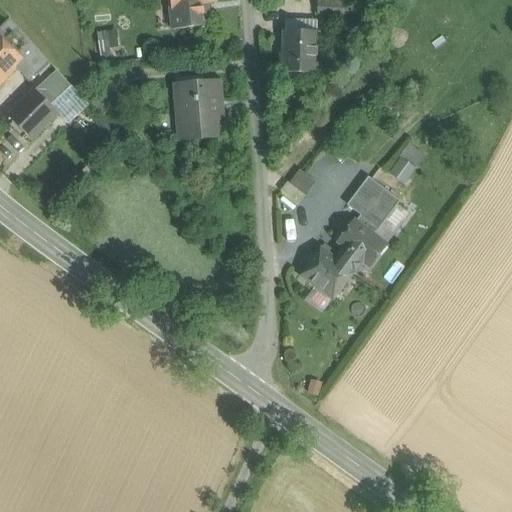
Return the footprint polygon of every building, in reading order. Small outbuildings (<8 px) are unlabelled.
[(169,0),(173,31),(209,27),(206,5),(216,4),(215,0),(169,0)] [(348,1),(318,0),(317,20),(348,21),(348,1)] [(35,48),(9,20),(0,29),(0,43),(20,63),(35,48)] [(317,23),(285,21),(284,33),(284,34),(283,55),(281,55),(280,74),(316,76),(317,35),(316,35),(317,23)] [(0,43),(0,84),(20,63),(0,43)] [(56,72),(34,93),(8,120),(31,142),(57,115),(50,108),(71,89),(56,72)] [(218,83),(175,87),(180,142),(223,139),(218,83)] [(122,99),(109,85),(90,103),(103,117),(122,99)] [(410,144),(388,174),(403,185),(425,154),(410,144)] [(399,202),(370,180),(349,208),(360,217),(355,224),(373,237),(399,202)] [(305,197),(287,183),(280,192),(298,206),(305,197)] [(355,224),(354,223),(338,243),(345,248),(335,261),(352,275),(353,276),(363,263),(370,267),(385,247),(373,237),(355,224)] [(335,261),(320,250),(300,277),(332,301),(352,275),(335,261)]
